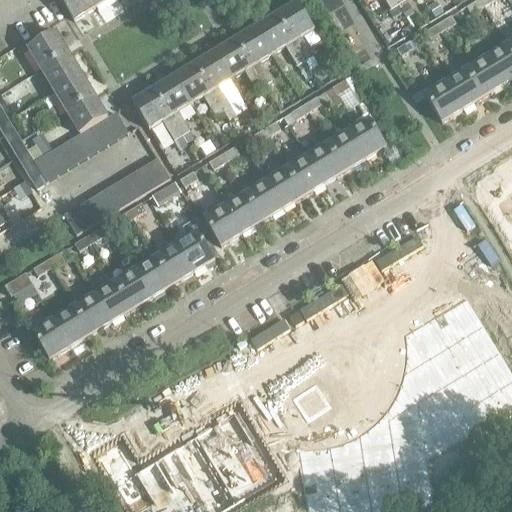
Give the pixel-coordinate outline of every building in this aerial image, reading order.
[(89,0),(60,0),(74,24),(96,11),(89,0)] [(89,0),(96,11),(114,0),(89,0)] [(399,8),(394,0),(365,0),(367,2),(370,0),(384,0),(391,12),(399,8)] [(484,0),(480,3),(485,10),(497,2),(495,0),(484,0)] [(485,10),(480,3),(467,10),(471,18),(485,10)] [(437,4),(429,9),(436,20),(444,15),(437,4)] [(302,41),(315,33),(299,5),(278,18),(294,46),(306,65),(314,60),(302,41)] [(306,65),(294,46),(278,18),(257,31),(274,58),(287,50),(298,69),(306,65)] [(456,27),(452,20),(439,28),(444,35),(456,27)] [(412,28),(401,33),(406,41),(416,35),(412,28)] [(444,35),(439,28),(426,35),(431,43),(444,35)] [(261,66),(274,58),(257,31),(237,43),(253,70),(265,89),(273,85),(261,66)] [(56,35),(28,51),(41,74),(70,57),(56,35)] [(265,89),(253,70),(237,43),(216,55),(233,83),(245,75),(257,94),(265,89)] [(415,52),(410,44),(398,52),(403,60),(415,52)] [(504,89),(511,84),(511,55),(507,48),(487,60),(504,89)] [(220,90),(233,83),(216,55),(196,68),(224,114),(232,110),(220,90)] [(54,95),(83,78),(70,57),(41,74),(54,95)] [(484,102),(504,89),(487,60),(466,72),(484,102)] [(176,80),(192,107),(205,100),(216,119),(224,114),(196,68),(176,80)] [(446,85),(463,114),(484,102),(466,72),(446,85)] [(67,116),(95,99),(83,78),(54,95),(67,116)] [(155,93),(172,120),(183,139),(191,135),(179,115),(192,107),(176,80),(155,93)] [(351,91),(349,89),(346,84),(333,92),(338,99),(351,91)] [(463,114),(446,85),(424,98),(442,127),(463,114)] [(155,93),(134,105),(150,133),(163,125),(175,144),(183,139),(172,120),(155,93)] [(96,129),(106,123),(109,121),(95,99),(67,116),(80,138),(86,135),(96,129)] [(322,109),(317,101),(305,109),(310,116),(322,109)] [(276,107),(266,113),(271,120),(280,115),(276,107)] [(305,109),(292,117),(296,124),(310,116),(305,109)] [(232,110),(224,114),(230,124),(237,120),(232,110)] [(2,112),(0,113),(0,127),(9,122),(2,112)] [(129,137),(129,136),(117,116),(109,121),(106,123),(118,143),(129,137)] [(349,134),(366,163),(387,150),(370,121),(349,134)] [(0,127),(0,131),(5,139),(16,133),(9,122),(0,127)] [(118,143),(106,123),(96,129),(108,150),(118,143)] [(281,134),(276,126),(264,133),(269,141),(281,134)] [(96,129),(86,135),(98,156),(108,150),(96,129)] [(5,139),(11,150),(22,143),(16,133),(5,139)] [(269,141),(264,133),(251,142),(255,149),(269,141)] [(328,146),(346,175),(366,163),(349,134),(328,146)] [(86,135),(80,138),(76,141),(88,162),(98,156),(86,135)] [(191,135),(183,139),(188,147),(195,142),(191,135)] [(76,141),(66,147),(78,168),(88,162),(76,141)] [(11,150),(18,160),(28,154),(22,143),(11,150)] [(325,188),(346,175),(328,146),(308,159),(325,188)] [(66,147),(56,153),(68,174),(78,168),(66,147)] [(223,158),(228,166),(240,158),(235,151),(223,158)] [(56,153),(46,159),(58,180),(68,174),(56,153)] [(35,165),(28,154),(18,160),(24,171),(35,165)] [(228,166),(223,158),(210,166),(214,174),(228,166)] [(58,180),(46,159),(35,165),(41,175),(48,186),(58,180)] [(305,200),(325,188),(308,159),(287,171),(305,200)] [(158,162),(147,169),(159,189),(171,183),(158,162)] [(24,171),(31,181),(41,175),(35,165),(24,171)] [(159,189),(147,169),(137,175),(149,196),(159,189)] [(284,213),(305,200),(287,171),(266,184),(284,213)] [(41,175),(31,181),(37,192),(48,186),(41,175)] [(149,196),(137,175),(126,181),(139,202),(149,196)] [(198,183),(194,175),(181,183),(186,191),(198,183)] [(139,202),(126,181),(116,187),(129,208),(139,202)] [(264,225),(284,213),(266,184),(246,196),(264,225)] [(22,204),(33,197),(26,185),(15,192),(22,204)] [(182,196),(176,187),(176,185),(153,199),(159,210),(182,196)] [(129,208),(116,187),(106,194),(118,214),(129,208)] [(118,214),(106,194),(96,200),(108,220),(118,214)] [(264,225),(246,196),(225,208),(243,238),(264,225)] [(96,200),(86,206),(98,227),(108,220),(96,200)] [(86,206),(75,212),(88,233),(98,227),(86,206)] [(146,215),(142,207),(129,215),(134,223),(146,215)] [(222,250),(243,238),(225,208),(204,221),(222,250)] [(88,233),(75,212),(65,218),(77,239),(88,233)] [(129,215),(116,223),(121,230),(134,223),(129,215)] [(194,276),(216,263),(201,239),(206,236),(197,221),(183,230),(189,240),(177,247),(194,276)] [(88,240),(93,247),(105,240),(101,232),(88,240)] [(88,240),(75,248),(80,255),(93,247),(88,240)] [(156,260),(174,288),(194,276),(177,247),(156,260)] [(64,265),(60,257),(47,265),(52,272),(64,265)] [(153,301),(174,288),(156,260),(136,272),(153,301)] [(52,272),(47,265),(34,273),(39,280),(52,272)] [(115,284),(133,313),(153,301),(136,272),(115,284)] [(6,289),(12,300),(33,287),(27,277),(6,289)] [(95,297),(112,326),(133,313),(115,284),(95,297)] [(112,326),(95,297),(74,309),(92,338),(112,326)] [(404,338),(405,342),(405,347),(406,351),(406,356),(406,360),(406,365),(405,368),(418,369),(450,364),(455,373),(460,370),(474,392),(470,394),(473,399),(476,396),(487,414),(483,416),(494,433),(511,422),(511,376),(466,300),(440,316),(436,319),(432,321),(428,323),(424,326),(420,328),(413,333),(409,335),(404,338)] [(92,338),(74,309),(54,322),(71,351),(92,338)] [(54,322),(33,334),(50,363),(71,351),(54,322)] [(197,438),(195,439),(220,481),(239,469),(255,494),(302,487),(302,485),(304,485),(304,489),(317,487),(317,484),(319,484),(317,472),(320,471),(318,463),(320,463),(325,462),(330,461),(331,461),(336,459),(342,458),(346,456),(351,454),(356,452),(361,450),(362,449),(366,473),(383,470),(384,476),(408,472),(407,468),(428,464),(428,463),(429,462),(469,438),(473,446),(494,433),(483,416),(487,414),(476,396),(473,399),(470,394),(474,392),(460,370),(455,373),(450,364),(418,369),(405,368),(405,369),(404,374),(403,378),(402,383),(401,387),(399,391),(398,395),(396,399),(394,403),(391,407),(389,411),(386,414),(383,418),(380,421),(377,425),(374,428),(371,431),(363,436),(360,438),(356,441),(352,443),(348,445),(343,446),(339,448),(334,449),(332,450),(327,451),(317,452),(313,452),(308,452),(304,452),(299,452),(295,451),(290,450),(286,449),(282,448),(277,447),(273,445),(269,443),(265,442),(261,439),(257,437),(254,434),(250,432),(247,429),(243,426),(240,423),(237,419),(234,415),(197,438)] [(128,480),(114,488),(128,511),(227,511),(255,495),(255,494),(239,469),(220,481),(195,439),(128,480)] [(304,485),(302,485),(302,487),(305,511),(418,511),(435,509),(428,464),(407,468),(408,472),(384,476),(383,470),(366,473),(362,449),(361,450),(356,452),(351,454),(346,456),(342,458),(336,459),(331,461),(330,461),(325,462),(320,463),(318,463),(320,471),(317,472),(319,484),(317,484),(317,487),(304,489),(304,485)]
